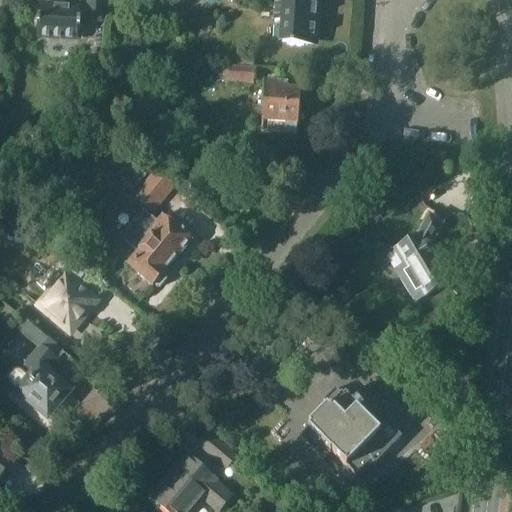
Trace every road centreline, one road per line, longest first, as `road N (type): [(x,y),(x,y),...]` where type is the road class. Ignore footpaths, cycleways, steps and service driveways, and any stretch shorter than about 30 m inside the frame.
road 1 (residential): [(398,0),(396,112),(58,511)]
road 2 (secondary): [(488,511),(511,326)]
